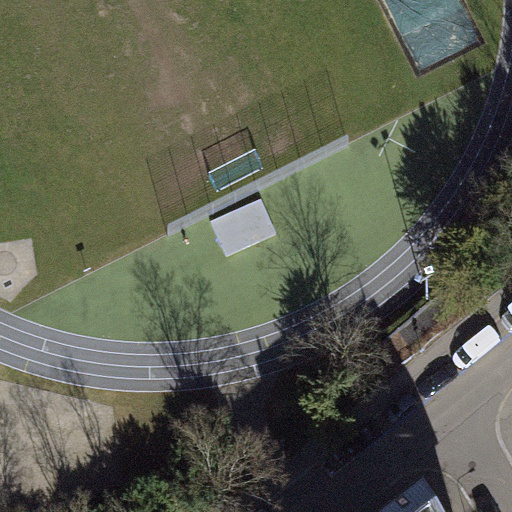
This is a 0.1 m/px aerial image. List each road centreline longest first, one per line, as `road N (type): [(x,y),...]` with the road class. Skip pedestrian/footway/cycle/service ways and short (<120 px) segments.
road 1 (residential): [(444,397),(302,511)]
road 2 (residential): [(444,397),(510,511)]
